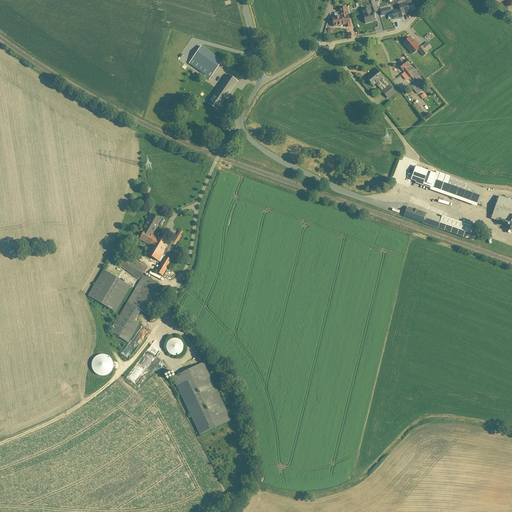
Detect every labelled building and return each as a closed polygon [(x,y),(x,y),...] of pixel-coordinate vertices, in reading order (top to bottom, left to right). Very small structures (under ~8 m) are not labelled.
[(511,0),(495,0),(496,2),(506,2),(506,8),(511,7),(511,0)] [(408,5),(401,7),(404,15),(411,13),(408,5)] [(381,9),(383,17),(391,15),(389,7),(381,9)] [(334,28),(347,26),(347,30),(351,30),(350,25),(351,25),(350,16),(349,9),(339,10),(341,18),(333,19),(334,28)] [(374,15),(373,15),(371,9),(362,11),(365,21),(366,25),(376,22),(374,15)] [(393,13),(394,21),(404,19),(402,11),(393,13)] [(412,39),(404,45),(413,56),(421,49),(412,39)] [(433,50),(427,44),(419,52),(424,58),(433,50)] [(201,48),(189,65),(211,79),(222,61),(201,48)] [(410,81),(414,77),(420,83),(423,80),(414,70),(411,73),(408,70),(411,68),(405,60),(404,61),(403,60),(399,64),(400,65),(398,66),(403,73),(402,73),(410,81)] [(374,88),(377,85),(389,101),(396,95),(384,80),(384,79),(377,71),(366,79),(374,88)] [(228,76),(209,106),(221,112),(239,83),(228,76)] [(249,82),(239,97),(246,102),(257,87),(249,82)] [(416,84),(411,89),(418,95),(423,91),(416,84)] [(420,104),(415,108),(423,119),(429,115),(420,104)] [(431,189),(431,191),(478,208),(485,189),(438,172),(437,174),(417,167),(412,180),(417,182),(416,184),(431,189)] [(141,190),(147,195),(151,190),(145,185),(141,190)] [(511,201),(500,197),(492,220),(511,227),(511,201)] [(409,207),(405,217),(467,241),(473,228),(443,217),(442,219),(409,207)] [(152,215),(145,227),(155,232),(162,220),(152,215)] [(158,263),(162,256),(165,257),(155,273),(162,278),(172,262),(177,265),(184,254),(169,245),(169,244),(156,237),(156,238),(145,231),(140,240),(150,247),(145,255),(158,263)] [(179,231),(172,244),(178,248),(185,235),(179,231)] [(128,256),(120,266),(137,281),(146,270),(128,256)] [(103,271),(88,297),(114,313),(130,287),(103,271)] [(143,276),(111,334),(128,344),(139,324),(135,322),(141,311),(152,317),(168,289),(143,276)] [(167,346),(167,348),(168,352),(171,356),(175,357),(180,356),(184,352),(184,348),(183,345),(181,341),(177,340),(173,340),(169,343),(167,346)] [(204,363),(173,379),(201,436),(232,421),(204,363)]
